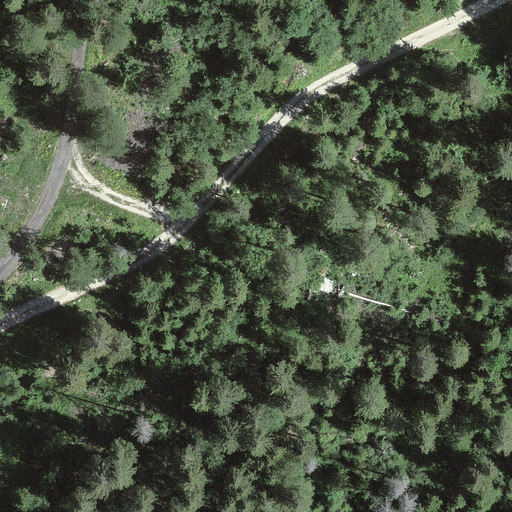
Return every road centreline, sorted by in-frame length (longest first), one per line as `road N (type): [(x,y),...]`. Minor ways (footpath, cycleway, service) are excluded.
road 1 (track): [(206,213),(301,106),(503,0)]
road 2 (track): [(55,0),(46,56),(60,182),(113,214),(206,213)]
road 3 (track): [(0,328),(134,267),(206,213)]
